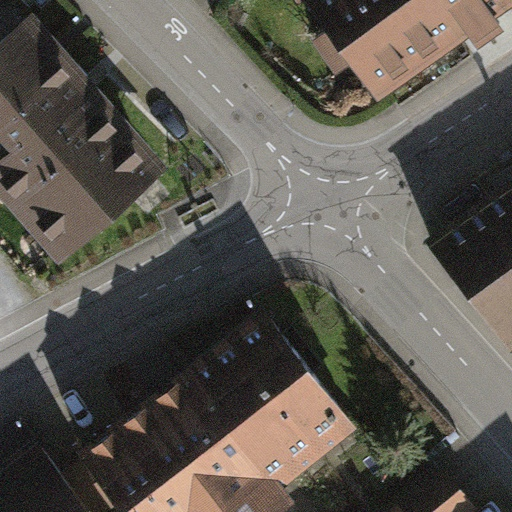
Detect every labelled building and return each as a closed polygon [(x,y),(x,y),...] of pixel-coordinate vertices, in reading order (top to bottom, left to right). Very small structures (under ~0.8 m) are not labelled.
[(313,0),(377,90),(504,0),(313,0)] [(154,166),(25,20),(0,41),(0,170),(65,244),(154,166)] [(511,339),(511,184),(435,241),(508,342),(511,339)] [(269,306),(84,445),(90,454),(64,473),(94,511),(219,511),(227,507),(230,511),(268,511),(287,497),(270,473),(347,413),(269,306)] [(0,511),(94,511),(64,473),(46,450),(0,485),(0,511)] [(469,511),(477,506),(444,464),(384,511),(469,511)]
